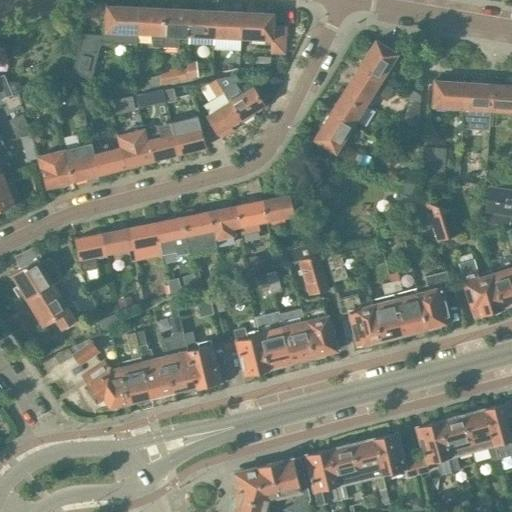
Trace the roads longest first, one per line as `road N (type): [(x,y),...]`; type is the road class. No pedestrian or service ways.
road 1 (residential): [(339,0),(336,22),(257,160),(70,216),(0,248)]
road 2 (tertiary): [(241,425),(511,351)]
road 3 (residential): [(343,0),(511,29)]
road 4 (tertiary): [(125,444),(57,451),(20,469),(0,491)]
road 5 (tertiary): [(138,486),(241,425)]
